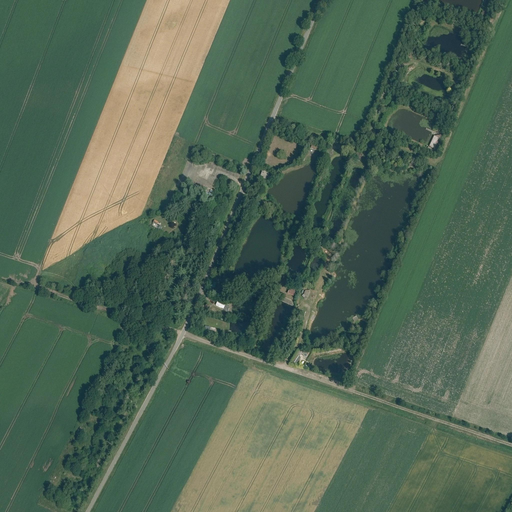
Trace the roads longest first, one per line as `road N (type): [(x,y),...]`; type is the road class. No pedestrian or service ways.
road 1 (unclassified): [(82,511),(211,274),(321,0)]
road 2 (track): [(511,443),(176,331)]
road 3 (track): [(0,272),(176,331)]
road 4 (track): [(363,144),(420,0)]
